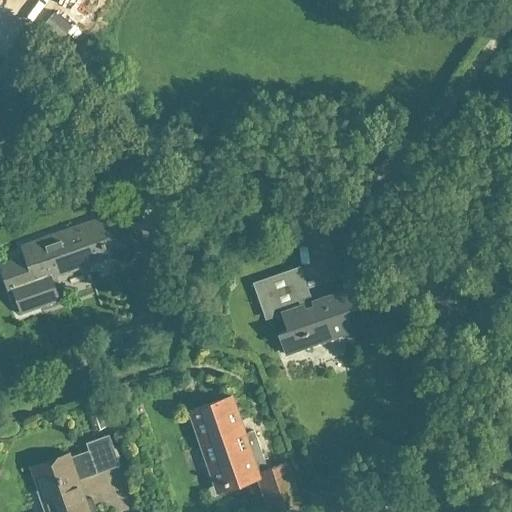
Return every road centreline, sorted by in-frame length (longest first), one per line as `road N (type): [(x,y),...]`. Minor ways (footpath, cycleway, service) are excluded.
road 1 (tertiary): [(0,148),(289,209),(327,225),(363,242),(451,310),(511,377)]
road 2 (unclassified): [(379,511),(511,463)]
